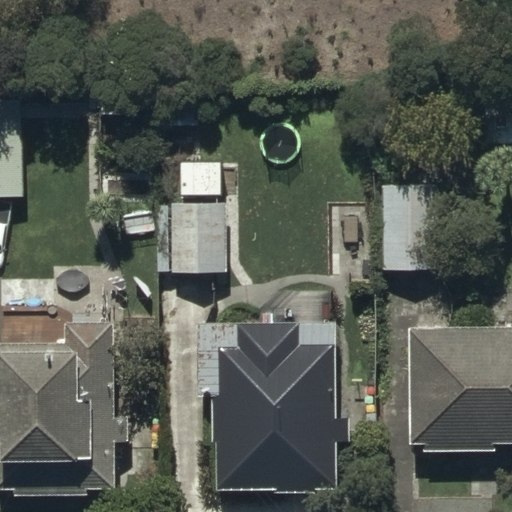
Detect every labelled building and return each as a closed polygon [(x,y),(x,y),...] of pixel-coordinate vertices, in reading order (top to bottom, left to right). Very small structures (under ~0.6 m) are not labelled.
[(16,110),(0,110),(0,195),(18,195),(16,110)] [(433,182),(380,183),(381,269),(434,268),(433,182)] [(228,269),(227,202),(169,203),(170,242),(155,242),(156,270),(228,269)] [(114,318),(65,319),(65,338),(0,339),(0,486),(13,486),(13,494),(87,493),(87,486),(130,485),(130,462),(114,463),(114,439),(129,439),(128,410),(116,410),(114,318)] [(334,319),(196,320),(197,392),(211,392),(211,488),(336,486),(336,441),(348,440),(348,418),(335,418),(334,319)] [(511,326),(409,325),(408,440),(424,440),(424,448),(494,449),(494,442),(511,441),(511,326)]
